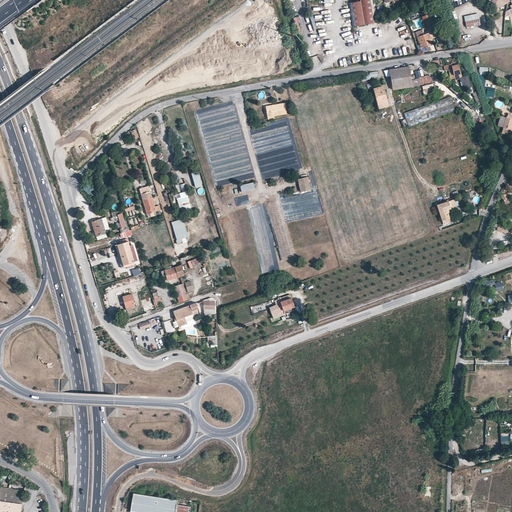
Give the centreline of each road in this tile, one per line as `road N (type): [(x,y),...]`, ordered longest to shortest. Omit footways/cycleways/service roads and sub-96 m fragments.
road 1 (unclassified): [(511,43),(159,105),(63,187)]
road 2 (primary): [(96,420),(61,250),(0,65)]
road 3 (unclassified): [(63,187),(102,315),(142,362),(186,356),(199,368)]
road 4 (unclassified): [(241,366),(266,349),(471,276)]
road 5 (unclassified): [(448,511),(450,406),(471,276)]
road 6 (unclassified): [(0,18),(63,187)]
road 7 (unclassified): [(115,511),(123,484),(145,472),(226,487),(240,473),(240,450)]
road 8 (primary): [(69,336),(82,416),(80,511)]
road 9 (tertiary): [(8,383),(47,397),(178,404)]
road 10 (primary): [(0,101),(51,265)]
road 11 (primary): [(95,507),(125,465),(180,457),(215,433)]
road 12 (primary): [(197,419),(188,446),(175,454),(125,447),(96,420)]
road 13 (unclassified): [(471,276),(511,157)]
